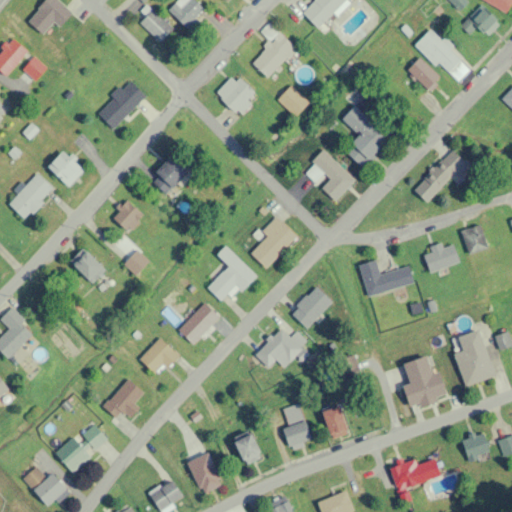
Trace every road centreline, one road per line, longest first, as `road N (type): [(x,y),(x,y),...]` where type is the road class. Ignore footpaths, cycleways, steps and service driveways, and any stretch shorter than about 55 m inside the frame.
road 1 (residential): [(83,511),(132,445),(511,49)]
road 2 (residential): [(0,292),(271,0)]
road 3 (residential): [(329,238),(90,0)]
road 4 (residential): [(511,387),(259,482),(205,511)]
road 5 (residential): [(329,238),(389,235),(511,196)]
